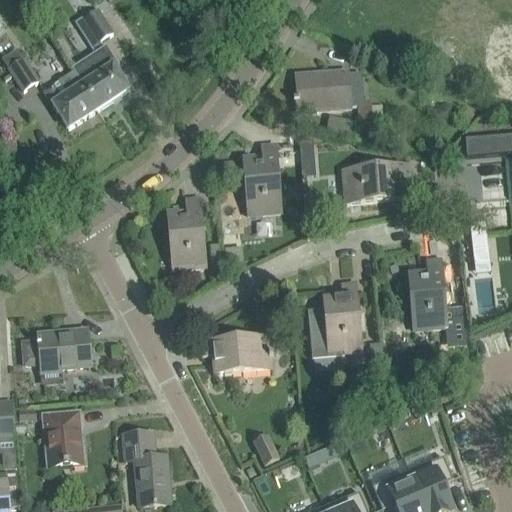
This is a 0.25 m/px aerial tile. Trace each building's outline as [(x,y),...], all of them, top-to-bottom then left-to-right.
[(113,36),(98,13),(83,22),(93,38),(98,46),(100,44),(113,36)] [(121,80),(113,69),(116,67),(105,51),(104,51),(100,44),(98,46),(93,38),(86,42),(95,57),(72,72),(73,74),(98,112),(128,93),(127,90),(130,88),(124,79),(121,80)] [(23,95),(40,84),(18,50),(1,61),(23,95)] [(68,132),(98,112),(73,74),(43,94),(68,132)] [(349,112),(348,94),(346,74),(297,78),(298,101),(293,101),(294,104),(296,104),(297,117),(318,115),(318,114),(349,112)] [(373,130),(371,108),(357,109),(358,131),(373,130)] [(511,137),(465,142),(466,160),(511,155),(511,137)] [(314,140),(300,141),(301,156),(315,155),(314,140)] [(262,161),(243,162),(248,218),(281,216),(275,148),(261,149),(262,161)] [(400,183),(412,182),(411,168),(343,174),(346,206),(402,202),(400,183)] [(167,217),(172,273),(205,270),(199,202),(185,203),(186,215),(167,217)] [(486,235),(471,237),(474,267),(490,265),(486,235)] [(446,330),(442,282),(440,262),(426,264),(427,276),(408,277),(413,332),(446,330)] [(361,354),(357,306),(355,286),(341,287),(342,299),(323,301),(324,312),(307,313),(312,362),(344,359),(344,355),(361,354)] [(42,373),(70,370),(89,368),(87,336),(60,338),(60,337),(39,339),(39,344),(23,345),(24,368),(41,366),(42,373)] [(215,377),(271,372),(270,360),(272,360),(272,357),(275,356),(279,352),(279,343),(274,339),(200,345),(201,360),(213,359),(215,377)] [(369,347),(373,379),(386,374),(383,345),(369,347)] [(26,412),(27,401),(18,401),(18,411),(26,412)] [(0,440),(14,440),(14,424),(13,404),(0,404),(0,440)] [(36,424),(36,412),(18,412),(19,424),(36,424)] [(59,417),(44,419),(45,431),(49,430),(53,470),(63,469),(83,467),(79,415),(59,417)] [(153,435),(122,438),(125,465),(135,464),(140,511),(170,508),(165,460),(155,461),(153,435)] [(279,462),(267,438),(253,445),(265,469),(279,462)] [(443,459),(408,474),(423,511),(451,511),(442,487),(453,483),(443,459)] [(0,511),(0,508),(12,508),(20,507),(17,474),(3,476),(3,483),(0,483),(0,511)] [(423,511),(408,474),(372,489),(381,511),(383,511),(394,508),(395,511),(423,511)] [(366,511),(359,495),(324,510),(324,511),(366,511)]
